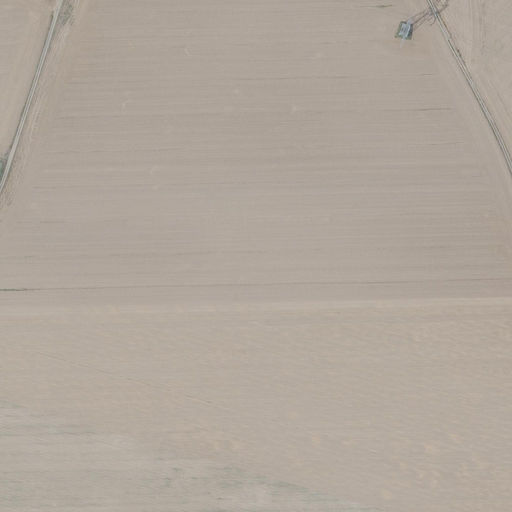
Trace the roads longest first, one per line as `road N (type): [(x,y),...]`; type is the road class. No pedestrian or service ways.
road 1 (track): [(0,189),(61,0)]
road 2 (track): [(511,172),(429,0)]
